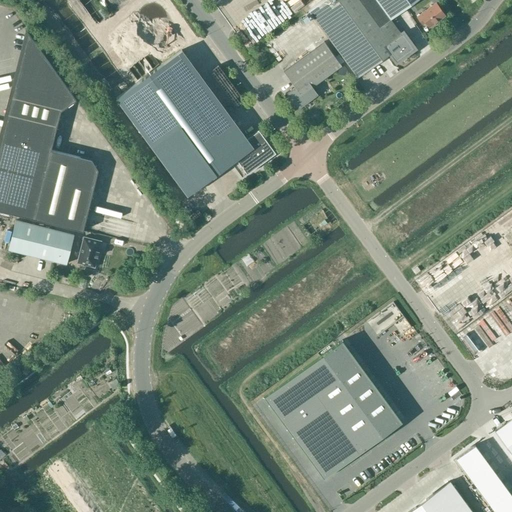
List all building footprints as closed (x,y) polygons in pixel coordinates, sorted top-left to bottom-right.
[(295,10),(299,6),(294,0),(290,0),(288,1),(295,10)] [(322,0),(322,1),(309,10),(309,11),(357,77),(390,54),(390,53),(396,61),(415,48),(403,32),(401,33),(390,19),(416,0),(322,0)] [(436,3),(417,16),(423,24),(426,22),(429,27),(445,15),(436,3)] [(28,34),(0,146),(0,210),(83,231),(98,170),(92,160),(51,150),(61,111),(76,100),(26,29),(25,29),(28,34)] [(276,35),(281,43),(290,38),(284,30),(276,35)] [(317,94),(312,87),(342,66),(324,42),(284,71),(292,83),(296,87),(288,93),(298,108),(317,94)] [(247,138),(209,87),(182,50),(117,98),(188,195),(231,163),(242,178),(259,166),(263,163),(276,153),(259,129),(247,138)] [(298,217),(281,229),(298,253),(315,242),(298,217)] [(16,220),(9,249),(67,264),(74,235),(16,220)] [(95,267),(101,241),(84,236),(77,263),(95,267)] [(251,286),(269,276),(254,250),(236,261),(251,286)] [(336,468),(341,464),(342,465),(402,421),(342,340),(264,397),(298,443),(298,442),(324,477),(328,474),(329,475),(337,469),(336,468)] [(511,416),(494,430),(511,453),(511,416)] [(511,511),(511,494),(475,444),(456,458),(495,511),(511,511)] [(460,511),(442,487),(408,511),(460,511)]
